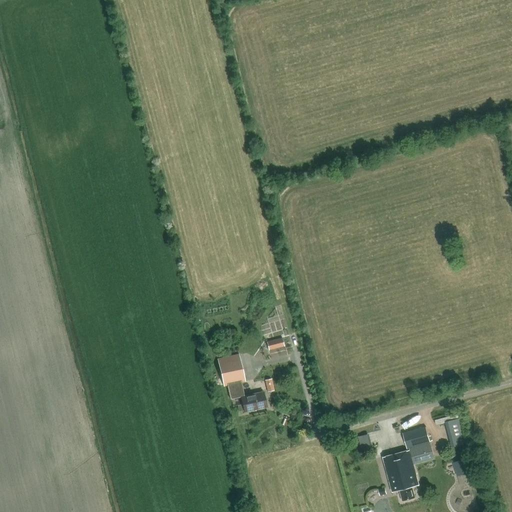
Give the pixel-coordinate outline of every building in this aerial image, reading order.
[(268,349),(284,346),(282,337),(266,341),(268,349)] [(265,380),(268,392),(274,390),(271,378),(265,380)] [(242,404),(238,405),(239,412),(243,411),(265,407),(262,391),(240,396),(242,404)] [(439,424),(454,421),(453,414),(437,418),(439,424)] [(403,433),(407,449),(410,448),(430,442),(426,426),(403,433)] [(363,449),(372,446),(369,433),(360,435),(363,449)] [(410,450),(414,465),(435,459),(430,442),(410,448),(410,450)] [(383,458),(392,493),(399,491),(402,501),(415,498),(413,487),(419,486),(410,450),(383,458)] [(464,460),(456,462),(460,475),(468,473),(464,460)]
